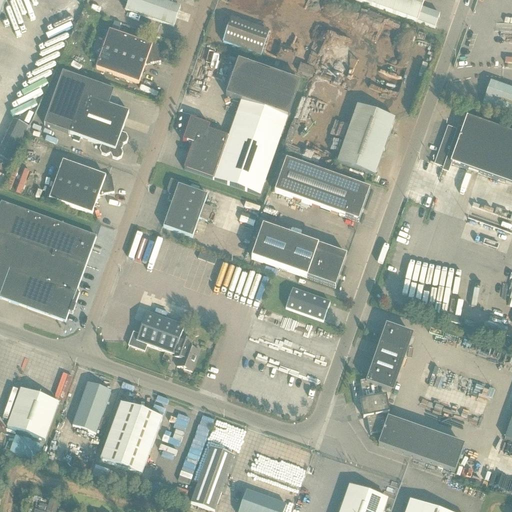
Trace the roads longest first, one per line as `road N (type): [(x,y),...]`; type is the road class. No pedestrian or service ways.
road 1 (unclassified): [(300,436),(312,432),(466,0)]
road 2 (unclassified): [(79,356),(206,0)]
road 3 (unknown): [(424,337),(408,388),(408,407),(418,414),(472,435),(487,436),(497,426),(507,389),(500,373),(447,346)]
road 4 (unclassified): [(300,436),(79,356)]
